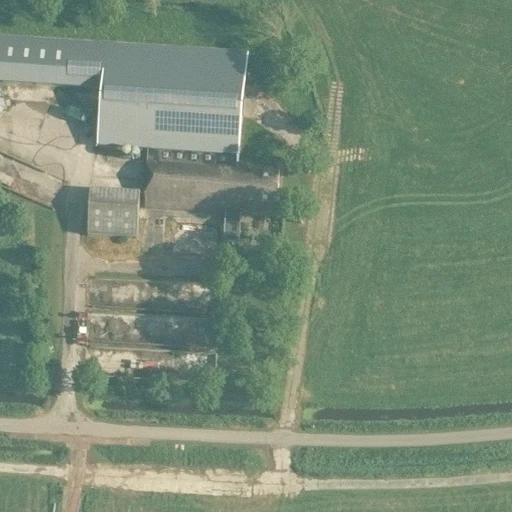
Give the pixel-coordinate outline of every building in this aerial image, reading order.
[(277,160),(236,158),(243,49),(0,33),(0,78),(99,85),(96,142),(145,145),(141,202),(223,207),(221,237),(235,238),(237,209),(273,211),(277,160)] [(0,181),(39,196),(44,183),(40,182),(46,167),(0,149),(0,181)] [(136,190),(87,186),(84,230),(133,233),(136,190)] [(196,278),(90,281),(91,305),(162,303),(162,330),(198,329),(196,278)] [(90,336),(89,345),(99,346),(99,351),(123,354),(124,340),(90,336)]
